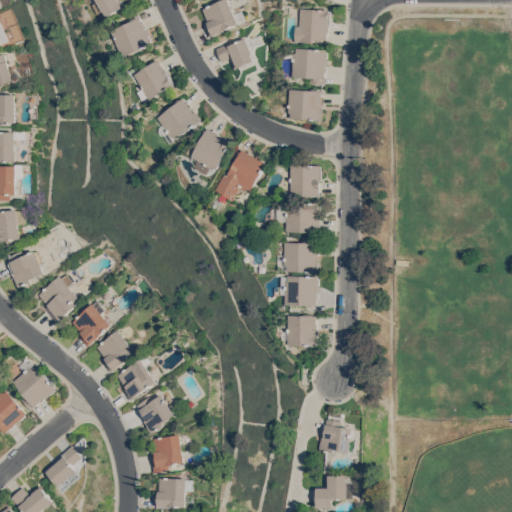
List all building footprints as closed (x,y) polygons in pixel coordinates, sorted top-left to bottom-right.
[(122,0),(126,6),(107,17),(103,11),(102,11),(102,10),(96,14),(91,4),(96,1),(95,0),(122,0)] [(212,36),(206,23),(210,21),(204,8),(222,0),(231,0),(237,13),(245,10),(249,20),(212,36)] [(301,8),(330,10),(331,10),(331,25),(330,25),(329,31),(328,39),(323,39),(323,40),(316,40),(316,42),(295,41),(296,25),(300,25),(301,8)] [(0,46),(0,19),(4,17),(14,40),(0,46)] [(122,57),(110,30),(141,17),(143,22),(145,21),(153,40),(152,41),(153,43),(122,57)] [(250,36),(256,38),(259,46),(257,51),(260,57),(256,58),(257,59),(241,66),(242,67),(237,69),(231,57),(224,61),(218,48),(233,41),(234,43),(250,36)] [(294,52),(297,52),(297,47),(328,48),(328,51),(329,51),(329,58),(327,58),(327,66),(328,66),(328,72),(326,72),(326,83),(310,82),(310,77),(293,76),(294,52)] [(0,55),(9,53),(14,67),(16,66),(19,70),(22,78),(17,79),(17,80),(0,84),(0,55)] [(133,74),(158,59),(162,65),(163,65),(166,70),(165,71),(166,72),(167,71),(175,83),(174,83),(174,84),(169,88),(168,87),(149,99),(133,74)] [(291,88),(313,90),(313,88),(320,88),(320,90),(324,90),(324,97),(325,97),(324,103),(323,102),(323,108),(325,108),(324,120),(291,118),(292,112),(289,112),(291,88)] [(0,122),(0,94),(20,94),(19,122),(0,122)] [(176,139),(173,135),(170,136),(156,117),(174,104),(173,102),(179,98),(180,99),(183,97),(187,102),(188,101),(192,107),(191,108),(194,112),(196,110),(202,119),(176,139)] [(206,174),(193,166),(197,160),(190,155),(208,127),(213,130),(214,129),(219,132),(219,133),(225,137),(226,136),(231,140),(231,141),(233,142),(217,169),(212,166),(211,168),(210,168),(206,174)] [(28,131),(28,138),(20,138),(20,143),(18,146),(18,150),(19,150),(19,161),(1,160),(1,161),(0,161),(0,130),(18,131),(28,131)] [(215,189),(224,174),(227,175),(237,158),(236,157),(239,151),(241,152),(243,148),(248,151),(249,150),(255,153),(254,155),(260,159),(261,157),(267,161),(266,162),(268,164),(252,191),(247,188),(246,190),(240,186),(235,194),(236,195),(233,200),(228,197),(225,203),(218,199),(222,193),(215,189)] [(292,164),(323,164),(322,180),(321,180),(321,195),(315,195),(315,196),(305,195),(305,194),(291,194),(292,164)] [(0,165),(20,165),(19,194),(13,194),(13,200),(2,200),(2,199),(0,199),(0,165)] [(320,202),(320,205),(322,205),(321,226),(320,226),(320,231),(316,231),(316,233),(309,233),(309,231),(287,231),(287,221),(280,221),(277,218),(277,207),(280,203),(290,203),(290,201),(320,202)] [(27,209),(28,223),(21,224),(21,227),(23,227),(24,238),(2,241),(0,227),(0,205),(2,205),(3,210),(19,208),(19,209),(27,209)] [(285,241),(304,242),(304,238),(309,238),(309,240),(315,240),(315,242),(318,242),(318,248),(320,248),(320,255),(318,255),(318,260),(320,260),(320,271),(287,271),(287,270),(278,270),(278,254),(285,254),(285,241)] [(33,279),(34,281),(20,287),(14,274),(15,273),(10,263),(12,262),(12,261),(40,248),(43,255),(46,256),(47,260),(46,262),(47,264),(44,265),(47,272),(33,279)] [(62,275),(64,277),(67,274),(69,274),(76,281),(71,285),(81,297),(76,301),(79,304),(59,322),(46,307),(49,304),(39,294),(62,275)] [(288,275),(319,275),(319,278),(321,278),(321,285),(319,284),(318,292),(320,292),(320,298),(319,298),(318,305),(315,305),(315,306),(308,306),(308,304),(285,304),(285,303),(281,303),(281,276),(288,276),(288,275)] [(95,302),(96,303),(100,300),(108,309),(104,313),(114,324),(89,346),(80,335),(83,332),(74,321),(95,302)] [(318,315),(318,323),(318,329),(319,329),(319,344),(317,344),(317,345),(288,344),(288,343),(283,343),(283,339),(281,339),(281,331),(288,331),(289,314),(318,315)] [(128,325),(138,338),(132,343),(139,352),(116,369),(115,369),(112,371),(104,360),(107,357),(99,346),(121,329),(122,330),(128,325)] [(160,381),(132,400),(124,388),(127,386),(119,374),(144,358),(160,381)] [(37,364),(58,387),(56,389),(56,390),(41,403),(39,402),(36,405),(37,405),(31,410),(21,398),(25,394),(13,381),(25,371),(19,364),(25,359),(28,362),(31,360),(36,365),(37,364)] [(0,392),(2,391),(4,393),(8,389),(29,414),(16,426),(14,425),(6,432),(3,429),(2,430),(0,428),(0,392)] [(178,414),(165,423),(167,425),(155,433),(153,431),(152,431),(149,426),(150,425),(146,420),(149,418),(139,404),(152,395),(155,400),(165,394),(178,414)] [(336,449),(335,452),(321,450),(323,434),(326,435),(327,426),(328,418),(344,420),(343,425),(355,427),(353,436),(359,436),(357,452),(336,449)] [(187,462),(178,463),(179,466),(174,467),(173,464),(171,464),(172,470),(155,472),(153,452),(157,451),(155,438),(157,437),(183,434),(187,462)] [(74,444),(84,456),(74,465),(79,471),(78,472),(82,477),(66,491),(61,484),(60,485),(46,469),(74,444)] [(355,497),(351,497),(351,499),(336,499),(336,507),(318,507),(318,487),(330,487),(330,474),(350,474),(350,475),(356,475),(356,482),(355,482),(355,497)] [(197,479),(197,491),(189,491),(189,494),(197,495),(196,502),(189,502),(189,507),(160,506),(160,505),(156,505),(157,491),(161,491),(161,477),(190,477),(190,479),(197,479)] [(43,485),(57,501),(49,509),(48,508),(44,511),(45,511),(26,511),(13,497),(25,486),(32,494),(43,485)]
